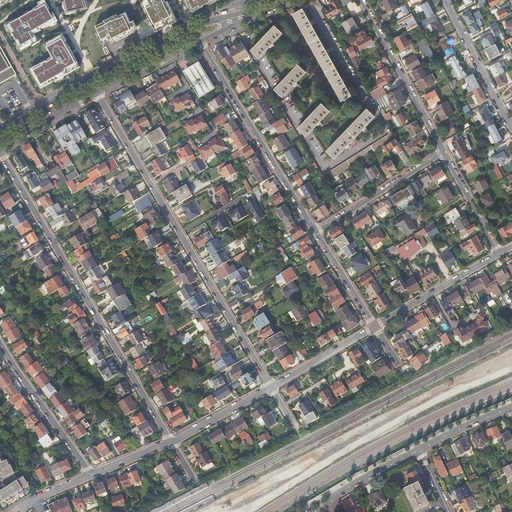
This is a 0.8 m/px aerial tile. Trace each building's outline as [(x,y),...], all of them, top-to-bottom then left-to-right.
[(0,0),(0,8),(1,10),(2,9),(5,8),(7,6),(5,3),(11,0),(14,0),(15,1),(18,0),(0,0)] [(64,0),(65,6),(66,13),(76,11),(76,9),(84,7),(87,7),(86,3),(85,0),(64,0)] [(167,24),(174,21),(165,3),(164,1),(164,0),(146,0),(147,0),(142,2),(155,30),(165,25),(164,24),(166,23),(167,24)] [(195,8),(204,4),(203,2),(191,8),(187,0),(182,0),(189,12),(196,9),(195,8)] [(323,10),(328,18),(342,11),(336,0),(331,0),(326,3),(327,6),(328,7),(323,10)] [(397,7),(393,0),(382,0),(383,0),(389,11),(397,7)] [(489,8),(484,0),(483,0),(478,3),(478,4),(479,7),(480,7),(483,5),(486,11),(489,9),(489,8)] [(18,40),(21,47),(29,43),(36,39),(32,32),(34,31),(33,29),(38,26),(39,28),(48,23),(48,24),(54,21),(51,14),(49,15),(46,9),(47,8),(43,1),(37,5),(38,6),(30,11),(23,15),(17,19),(21,25),(19,26),(17,21),(7,26),(11,32),(12,31),(18,40)] [(293,14),(303,9),(308,6),(315,2),(314,1),(307,4),(292,12),(293,14)] [(423,21),(424,24),(434,18),(436,17),(435,14),(428,2),(428,1),(420,5),(421,5),(427,18),(426,19),(423,21)] [(155,30),(142,2),(141,3),(154,32),(166,27),(165,25),(155,30)] [(174,21),(167,24),(168,26),(177,22),(167,2),(165,3),(174,21)] [(409,7),(406,2),(403,4),(404,5),(400,7),(402,10),(400,11),(402,13),(403,12),(405,15),(409,13),(407,10),(410,8),(409,7)] [(303,9),(293,14),(342,100),(344,99),(345,100),(348,98),(347,97),(351,95),(344,82),(346,81),(345,81),(343,78),(342,79),(328,53),(330,53),(329,52),(327,49),(326,50),(312,25),(314,24),(313,23),(313,24),(311,21),(310,22),(303,9)] [(505,9),(495,14),(498,18),(500,17),(500,18),(507,15),(505,9)] [(463,15),(468,25),(483,17),(479,10),(472,14),(470,11),(471,11),(470,11),(462,15),(463,15)] [(111,19),(109,20),(108,18),(102,21),(92,26),(95,33),(100,42),(107,39),(108,38),(109,40),(111,40),(126,33),(132,30),(128,21),(127,22),(122,13),(115,17),(111,19)] [(418,25),(412,13),(397,21),(399,24),(403,22),(404,23),(407,21),(409,25),(406,26),(408,31),(418,25)] [(352,17),(351,18),(342,22),(348,33),(358,28),(352,17)] [(424,24),(422,24),(424,27),(430,24),(437,36),(436,37),(437,37),(445,33),(444,33),(438,20),(436,21),(434,18),(424,24)] [(475,21),(468,25),(473,35),(481,31),(480,31),(478,27),(482,25),(479,19),(475,21)] [(274,26),(252,49),(259,57),(269,46),(271,48),(271,47),(273,45),(272,44),(282,33),(274,26)] [(501,32),(498,26),(491,29),(495,36),(501,32)] [(350,41),(352,45),(371,35),(369,33),(367,33),(366,34),(364,29),(358,33),(360,36),(358,37),(350,41)] [(111,40),(109,40),(110,42),(111,41),(127,34),(126,33),(111,40)] [(404,33),(394,38),(398,46),(401,50),(413,44),(410,40),(408,41),(404,33)] [(484,41),(488,47),(495,44),(490,34),(490,33),(482,37),(482,38),(480,39),(482,42),(484,41)] [(352,45),(345,49),(358,71),(360,69),(357,65),(360,63),(358,58),(358,59),(357,56),(359,55),(358,51),(355,52),(353,48),(360,44),(361,47),(373,40),(371,35),(352,45)] [(32,69),(42,86),(49,83),(48,81),(63,73),(62,73),(66,71),(66,72),(75,67),(71,61),(70,62),(68,58),(69,57),(67,54),(69,54),(67,50),(65,51),(64,48),(62,45),(61,46),(60,44),(63,42),(60,36),(56,39),(51,41),(51,43),(47,45),(47,44),(46,44),(41,47),(46,56),(46,55),(49,60),(41,65),(41,63),(40,64),(35,67),(35,68),(33,69),(32,69)] [(446,36),(436,41),(438,44),(440,43),(446,55),(443,57),(445,60),(456,55),(454,52),(448,39),(446,36)] [(250,55),(242,42),(238,44),(237,41),(231,45),(232,48),(229,50),(231,53),(237,63),(243,59),(250,55)] [(429,45),(428,44),(421,47),(428,60),(435,57),(429,45)] [(488,47),(485,49),(486,51),(486,52),(489,57),(490,59),(493,58),(500,54),(500,53),(495,44),(488,47)] [(0,45),(0,74),(12,67),(0,45)] [(229,50),(227,46),(223,48),(223,47),(215,52),(220,60),(222,58),(231,53),(229,50)] [(231,53),(222,58),(228,68),(237,63),(231,53)] [(415,67),(416,68),(421,65),(415,55),(406,60),(411,69),(415,67)] [(456,75),(457,78),(465,74),(464,71),(457,58),(456,55),(446,60),(448,65),(451,64),(456,75)] [(72,61),(71,61),(75,67),(66,72),(67,73),(76,68),(72,61)] [(489,67),(494,77),(502,73),(497,63),(489,67)] [(298,64),(275,88),(283,96),(293,85),(294,87),(295,86),(294,86),(297,83),(295,82),(306,72),(298,64)] [(378,84),(368,90),(370,93),(393,80),(390,76),(389,74),(390,74),(386,66),(385,67),(380,70),(376,72),(380,79),(376,81),(378,84)] [(0,74),(0,83),(16,74),(12,67),(0,74)] [(201,67),(186,76),(199,96),(213,87),(201,67)] [(419,73),(423,71),(421,67),(412,72),(417,81),(426,76),(424,72),(419,74),(419,73)] [(165,75),(156,81),(157,83),(157,84),(161,91),(170,85),(171,86),(180,80),(174,71),(165,76),(165,75)] [(466,78),(472,90),(480,87),(473,74),(473,73),(465,77),(466,78)] [(502,73),(494,77),(499,87),(507,83),(502,73)] [(431,74),(417,81),(421,89),(435,82),(431,74)] [(247,75),(245,76),(242,77),(237,80),(236,81),(237,81),(242,89),(249,85),(247,81),(250,79),(247,75)] [(457,85),(455,79),(449,82),(453,90),(456,88),(455,86),(457,85)] [(151,100),(153,103),(165,96),(161,91),(157,84),(146,91),(151,100)] [(257,85),(249,90),(256,101),(264,96),(257,85)] [(480,87),(472,90),(479,103),(479,104),(487,100),(487,99),(486,99),(480,87)] [(391,103),(379,110),(383,115),(387,113),(406,103),(399,89),(387,95),(391,103)] [(134,97),(140,107),(151,100),(146,91),(145,90),(134,97)] [(425,96),(432,109),(435,107),(438,106),(436,103),(440,101),(435,91),(425,96)] [(194,103),(188,93),(181,97),(187,107),(194,103)] [(153,103),(154,104),(166,97),(165,96),(153,103)] [(169,103),(174,112),(178,110),(185,106),(179,97),(172,101),(173,101),(169,103)] [(220,97),(210,103),(212,106),(213,105),(215,109),(224,104),(220,97)] [(262,98),(253,103),(260,115),(268,110),(269,109),(262,98)] [(438,106),(435,107),(438,112),(439,111),(443,120),(453,114),(446,101),(438,106)] [(322,103),(299,127),(306,135),(317,124),(318,126),(318,125),(320,123),(319,122),(329,111),(322,103)] [(461,108),(464,113),(465,114),(471,111),(467,105),(461,108)] [(365,107),(325,150),(335,158),(345,147),(346,148),(347,148),(346,148),(349,145),(347,144),(362,129),(363,131),(364,130),(363,130),(366,128),(364,127),(375,116),(365,107)] [(479,111),(487,127),(494,123),(486,108),(486,107),(478,111),(479,111)] [(94,109),(85,114),(97,133),(105,128),(94,109)] [(260,115),(259,115),(264,124),(273,118),(268,110),(260,115)] [(396,116),(397,119),(401,125),(406,123),(408,121),(405,115),(402,116),(401,113),(396,116)] [(220,124),(221,127),(224,125),(229,122),(225,116),(223,114),(213,120),(216,125),(220,124)] [(201,115),(194,119),(200,129),(208,125),(201,115)] [(461,115),(437,128),(439,131),(445,128),(448,133),(456,129),(455,128),(454,128),(452,125),(463,119),(461,115)] [(150,124),(146,116),(132,124),(141,139),(146,135),(149,134),(146,130),(145,130),(144,127),(150,124)] [(288,125),(283,117),(282,118),(273,123),(267,126),(269,130),(274,127),(275,126),(277,129),(280,134),(287,129),(287,128),(286,126),(288,125)] [(186,124),(183,126),(184,128),(188,134),(191,132),(192,133),(198,129),(192,119),(186,123),(186,124)] [(87,136),(77,120),(67,126),(67,125),(54,132),(63,147),(64,148),(67,146),(72,154),(80,150),(76,142),(87,136)] [(229,122),(224,125),(230,135),(230,134),(239,129),(235,122),(234,123),(232,120),(229,122)] [(416,120),(406,126),(412,137),(422,131),(416,120)] [(494,123),(487,127),(495,143),(495,144),(503,140),(503,139),(502,139),(494,123)] [(155,130),(154,131),(149,134),(146,135),(153,146),(159,142),(166,138),(160,128),(155,130)] [(239,129),(230,134),(235,142),(243,137),(242,134),(239,129)] [(105,130),(92,137),(95,143),(101,140),(107,150),(116,145),(110,135),(109,135),(105,130)] [(280,135),(273,139),(276,144),(277,143),(281,150),(291,145),(284,133),(281,135),(280,135)] [(222,140),(219,135),(208,142),(214,152),(222,147),(222,149),(226,147),(222,140)] [(419,143),(425,141),(422,135),(404,145),(406,149),(408,148),(412,155),(422,149),(420,145),(419,143)] [(451,142),(455,150),(457,149),(465,145),(466,144),(461,136),(451,142)] [(240,150),(248,144),(245,140),(244,137),(243,137),(235,142),(240,150)] [(399,143),(396,138),(383,146),(386,151),(387,153),(391,151),(390,149),(393,147),(395,147),(399,153),(400,153),(405,162),(409,160),(403,151),(399,143)] [(153,146),(150,148),(153,153),(153,152),(155,155),(154,155),(157,158),(160,156),(166,153),(159,142),(153,146)] [(38,166),(42,163),(30,143),(24,147),(29,156),(31,155),(38,166)] [(200,147),(197,149),(200,154),(204,160),(207,158),(215,153),(209,143),(207,144),(206,145),(201,148),(200,147)] [(185,159),(187,162),(190,160),(195,157),(188,144),(179,150),(184,159),(185,159)] [(250,145),(243,150),(247,157),(255,153),(250,145)] [(465,145),(457,149),(463,160),(471,156),(465,145)] [(62,170),(72,163),(65,150),(64,148),(63,147),(58,150),(61,155),(60,156),(59,155),(54,157),(62,170)] [(290,159),(294,166),(303,161),(294,147),(285,152),(287,156),(289,159),(290,159)] [(491,157),(490,157),(495,165),(495,164),(507,157),(507,158),(508,157),(504,150),(503,150),(491,157)] [(21,154),(15,157),(22,169),(28,166),(21,154)] [(260,162),(256,155),(249,159),(248,159),(246,160),(249,165),(248,166),(251,172),(252,171),(259,167),(261,166),(259,163),(260,162)] [(463,160),(462,160),(468,172),(476,167),(477,168),(478,167),(472,155),(471,156),(463,160)] [(157,158),(151,162),(155,169),(158,175),(168,169),(160,156),(157,158)] [(200,159),(198,156),(195,157),(190,160),(192,163),(198,173),(205,169),(200,159)] [(387,175),(397,169),(391,159),(381,165),(387,175)] [(45,169),(50,176),(56,172),(57,175),(59,174),(61,178),(57,181),(60,187),(68,182),(65,177),(56,162),(45,169)] [(225,162),(218,166),(220,169),(219,170),(221,175),(222,174),(224,177),(225,176),(226,178),(236,173),(230,163),(227,166),(225,162)] [(91,178),(77,186),(79,190),(86,186),(87,185),(102,177),(101,176),(110,171),(105,163),(88,174),(91,178)] [(493,166),(499,179),(504,177),(497,164),(493,166)] [(379,173),(374,165),(367,169),(373,178),(377,176),(376,174),(379,173)] [(430,172),(435,180),(445,174),(440,166),(439,166),(430,172)] [(259,167),(252,171),(260,184),(268,179),(265,173),(264,174),(259,167)] [(76,170),(65,177),(68,182),(73,179),(80,175),(76,170)] [(114,178),(117,182),(119,181),(127,176),(129,175),(126,170),(114,178)] [(53,187),(49,179),(47,175),(41,178),(44,182),(42,183),(35,171),(33,173),(38,181),(40,186),(41,188),(44,192),(53,187)] [(301,171),(293,176),(299,185),(303,183),(300,178),(303,176),(301,171)] [(418,177),(417,178),(423,188),(428,185),(427,183),(431,180),(433,183),(436,181),(435,180),(430,172),(429,171),(422,175),(421,174),(418,176),(418,177)] [(360,187),(360,189),(364,187),(363,184),(370,180),(364,172),(354,178),(360,187)] [(33,191),(40,186),(38,181),(33,173),(25,177),(33,191)] [(163,182),(170,194),(173,192),(181,188),(174,175),(163,182)] [(341,181),(337,175),(335,177),(335,178),(329,182),(328,181),(326,182),(329,185),(330,187),(332,186),(331,185),(337,181),(338,183),(341,181)] [(51,178),(56,187),(57,189),(59,187),(53,177),(51,178)] [(344,186),(349,194),(360,187),(354,178),(353,178),(343,184),(344,186)] [(474,183),(480,193),(489,187),(483,178),(474,183)] [(91,185),(96,194),(100,192),(108,187),(106,184),(104,186),(100,179),(91,185)] [(252,189),(245,179),(241,181),(248,191),(252,189)] [(117,182),(110,186),(116,197),(124,193),(125,192),(119,181),(117,182)] [(309,181),(299,187),(306,198),(316,193),(309,181)] [(405,181),(403,182),(405,185),(403,186),(408,194),(406,195),(408,199),(410,198),(411,200),(414,199),(415,202),(417,201),(415,197),(405,181)] [(264,185),(270,195),(278,191),(273,182),(270,184),(268,182),(264,185)] [(181,188),(173,192),(179,203),(193,195),(186,184),(181,188)] [(440,189),(436,191),(444,203),(454,197),(446,185),(440,189)] [(228,195),(222,186),(215,190),(221,199),(218,201),(221,205),(229,201),(226,196),(228,195)] [(339,190),(334,193),(336,197),(339,202),(344,199),(345,200),(350,196),(349,194),(344,186),(339,190)] [(135,191),(133,187),(125,192),(124,193),(130,203),(138,199),(136,194),(134,191),(135,191)] [(46,195),(45,194),(44,192),(41,188),(40,189),(42,193),(34,197),(37,201),(40,199),(46,195)] [(417,201),(418,201),(427,195),(425,191),(415,197),(417,201)] [(0,197),(6,208),(15,203),(9,192),(0,197)] [(49,193),(46,195),(40,199),(46,210),(48,208),(54,205),(54,204),(56,202),(54,200),(52,201),(50,197),(51,197),(49,193)] [(279,193),(272,198),(276,205),(283,200),(279,193)] [(336,197),(334,193),(324,199),(327,203),(336,197)] [(488,193),(480,197),(486,206),(493,201),(488,193)] [(315,194),(307,199),(311,206),(313,205),(313,206),(317,204),(316,203),(319,201),(315,194)] [(138,202),(143,210),(151,205),(146,197),(138,202)] [(254,199),(247,204),(259,222),(266,218),(265,216),(267,215),(258,199),(255,200),(254,199)] [(392,210),(389,206),(385,199),(373,207),(378,215),(385,211),(387,214),(392,210)] [(192,201),(181,207),(184,211),(183,212),(186,216),(187,216),(190,221),(200,215),(197,210),(198,208),(196,206),(194,205),(192,201)] [(54,205),(48,208),(51,213),(54,219),(55,219),(61,215),(64,213),(58,203),(54,205)] [(324,204),(315,210),(319,218),(329,212),(324,204)] [(243,205),(228,214),(231,219),(235,216),(238,217),(239,221),(250,214),(243,205)] [(276,210),(281,219),(282,219),(290,214),(285,205),(276,210)] [(105,218),(99,207),(78,220),(84,230),(95,224),(101,221),(105,218)] [(456,207),(447,212),(453,222),(454,222),(462,217),(456,207)] [(153,212),(152,211),(150,208),(145,211),(150,220),(157,215),(155,211),(153,212)] [(21,210),(11,216),(10,217),(16,227),(27,221),(21,210)] [(64,213),(61,215),(67,226),(76,221),(70,210),(64,213)] [(122,210),(112,215),(114,219),(124,213),(122,210)] [(366,212),(351,221),(352,222),(355,226),(357,229),(371,220),(366,212)] [(407,213),(393,222),(396,227),(401,224),(407,234),(416,228),(407,213)] [(294,222),(290,214),(282,219),(286,227),(285,228),(287,232),(297,226),(294,222)] [(462,217),(454,222),(460,231),(470,225),(465,215),(462,217)] [(226,217),(210,225),(213,230),(217,227),(219,228),(223,234),(233,229),(226,217)] [(8,218),(0,222),(0,225),(0,226),(9,221),(8,218)] [(153,219),(135,229),(142,240),(148,236),(145,230),(155,223),(153,219)] [(16,227),(15,228),(18,232),(20,231),(22,234),(32,228),(27,221),(16,227)] [(423,227),(424,228),(427,232),(428,234),(438,228),(433,221),(431,222),(432,224),(427,227),(425,225),(423,227)] [(503,237),(511,232),(511,222),(499,229),(503,237)] [(460,231),(462,236),(477,227),(474,223),(470,225),(460,231)] [(95,224),(84,230),(86,234),(97,228),(95,224)] [(299,226),(290,232),(293,237),(292,238),(293,241),(304,234),(299,226)] [(330,232),(335,240),(343,234),(338,227),(330,232)] [(366,236),(373,246),(386,238),(379,228),(366,236)] [(424,228),(415,233),(417,238),(427,232),(424,228)] [(34,231),(27,236),(31,243),(25,247),(27,250),(39,243),(40,242),(34,231)] [(159,231),(148,237),(154,248),(163,242),(160,236),(161,235),(159,231)] [(84,235),(82,232),(70,239),(72,242),(72,246),(74,247),(76,250),(82,247),(88,243),(87,240),(86,241),(83,236),(84,235)] [(343,234),(335,240),(341,249),(342,249),(350,244),(343,234)] [(212,241),(215,239),(213,237),(207,240),(205,237),(204,238),(202,235),(201,235),(200,235),(201,236),(194,239),(199,247),(200,248),(205,245),(208,243),(212,241)] [(244,235),(234,241),(236,245),(246,239),(244,235)] [(476,235),(462,243),(466,249),(470,247),(475,253),(484,248),(478,239),(479,239),(476,235)] [(299,241),(295,243),(296,245),(300,242),(302,246),(299,248),(302,251),(306,249),(306,248),(312,244),(307,236),(299,241)] [(396,246),(403,259),(419,248),(412,236),(396,246)] [(219,241),(217,238),(215,239),(212,241),(208,243),(205,245),(207,249),(208,251),(209,250),(212,254),(222,249),(218,243),(219,241)] [(27,250),(24,251),(29,259),(32,257),(34,260),(37,259),(45,254),(39,243),(27,250)] [(157,249),(162,257),(163,257),(171,252),(172,251),(167,243),(157,249)] [(350,244),(342,249),(348,258),(349,257),(351,256),(355,253),(357,252),(351,243),(350,244)] [(369,249),(367,246),(363,249),(375,268),(379,265),(375,258),(374,257),(369,249)] [(76,250),(74,251),(78,258),(86,253),(82,247),(76,250)] [(311,247),(304,252),(307,258),(312,256),(311,254),(314,252),(311,247)] [(212,254),(211,255),(218,267),(229,260),(222,248),(222,249),(212,254)] [(452,261),(456,259),(450,249),(440,255),(447,267),(453,264),(452,261)] [(239,255),(233,258),(235,261),(248,253),(246,250),(239,255)] [(166,264),(168,268),(171,266),(179,261),(177,257),(176,258),(175,258),(173,255),(171,252),(163,257),(167,263),(166,264)] [(45,254),(37,259),(43,269),(44,269),(52,264),(45,254)] [(94,254),(82,261),(88,272),(100,265),(94,254)] [(354,269),(356,273),(368,266),(360,254),(348,261),(351,265),(350,267),(352,270),(354,269)] [(315,271),(318,276),(326,271),(318,258),(310,263),(313,268),(312,269),(313,272),(315,271)] [(179,261),(171,266),(177,277),(180,275),(187,271),(180,261),(179,261)] [(217,278),(219,281),(224,278),(229,275),(236,270),(233,265),(229,267),(226,262),(216,269),(218,273),(220,272),(222,275),(217,278)] [(100,265),(88,272),(94,283),(101,279),(110,273),(104,263),(100,265)] [(52,264),(44,269),(51,279),(58,275),(52,264)] [(295,269),(293,265),(283,272),(281,273),(283,277),(287,284),(294,280),(295,279),(297,278),(298,278),(295,274),(297,272),(295,269)] [(236,270),(229,275),(232,279),(236,277),(239,283),(242,281),(248,278),(245,272),(247,271),(244,266),(236,270)] [(428,272),(421,276),(426,285),(437,278),(431,267),(427,269),(428,272)] [(492,276),(494,280),(497,285),(510,277),(505,268),(492,276)] [(187,271),(180,275),(186,286),(190,284),(195,281),(189,270),(187,271)] [(360,278),(365,287),(370,284),(368,280),(369,279),(369,278),(372,276),(369,273),(360,278)] [(326,275),(333,286),(335,285),(328,274),(326,275)] [(51,279),(49,281),(55,292),(58,289),(64,286),(58,275),(51,279)] [(318,280),(325,291),(333,286),(326,275),(318,280)] [(484,287),(488,294),(491,292),(493,295),(495,293),(500,290),(494,280),(490,282),(489,280),(487,281),(484,276),(479,279),(484,287)] [(407,288),(410,293),(414,291),(414,292),(420,288),(414,277),(404,283),(407,288)] [(473,293),(473,294),(484,287),(479,279),(479,278),(468,285),(473,293)] [(94,283),(93,284),(99,294),(105,291),(108,289),(101,279),(94,283)] [(301,290),(295,279),(294,280),(287,284),(289,287),(284,290),(288,297),(301,290)] [(393,287),(397,293),(402,290),(403,291),(407,288),(404,283),(402,279),(397,282),(398,283),(393,287)] [(239,283),(233,287),(237,294),(235,295),(238,299),(249,292),(242,281),(239,283)] [(370,284),(365,287),(368,290),(369,292),(368,293),(372,299),(373,299),(382,293),(375,281),(370,284)] [(108,289),(105,291),(109,298),(112,296),(114,300),(125,293),(119,283),(108,289)] [(186,286),(180,290),(186,301),(189,299),(196,295),(190,284),(186,286)] [(64,286),(58,289),(62,297),(70,292),(65,285),(64,286)] [(333,286),(325,291),(331,299),(340,293),(335,285),(333,286)] [(466,297),(473,293),(468,285),(464,287),(464,286),(461,288),(466,297)] [(447,298),(452,307),(463,301),(457,292),(447,298)] [(125,293),(114,300),(120,311),(132,304),(125,293)] [(196,295),(189,299),(195,310),(198,308),(201,307),(206,304),(199,293),(196,295)] [(331,299),(330,299),(335,307),(333,309),(335,312),(336,311),(342,307),(340,304),(345,301),(340,293),(331,299)] [(382,293),(373,299),(376,303),(377,302),(382,310),(390,305),(382,293)] [(446,314),(454,310),(452,307),(447,298),(443,300),(440,302),(446,314)] [(73,299),(61,306),(64,310),(68,307),(70,311),(77,306),(77,305),(76,303),(75,302),(73,299)] [(260,300),(253,304),(255,307),(259,307),(264,304),(261,299),(260,300)] [(161,301),(156,304),(162,315),(166,313),(163,308),(160,304),(162,303),(161,301)] [(252,305),(241,311),(246,319),(255,314),(251,307),(252,306),(252,305)] [(300,305),(291,310),(298,321),(307,316),(300,305)] [(342,307),(336,311),(343,322),(353,316),(346,305),(342,307)] [(425,310),(430,320),(434,318),(434,319),(436,318),(435,317),(438,315),(432,306),(425,310)] [(79,307),(73,311),(74,314),(68,318),(72,325),(74,324),(79,321),(79,320),(87,316),(84,311),(82,312),(81,309),(79,307)] [(204,311),(201,307),(198,308),(195,310),(192,312),(196,318),(195,318),(198,323),(200,322),(209,316),(213,314),(210,310),(207,312),(205,309),(204,311)] [(314,326),(322,322),(317,310),(309,314),(314,326)] [(120,311),(111,316),(118,327),(124,323),(127,322),(120,311)] [(415,318),(421,328),(421,329),(431,323),(424,311),(419,314),(414,317),(415,318)] [(478,322),(475,324),(480,333),(488,329),(483,321),(485,315),(479,312),(477,320),(478,321),(478,322)] [(263,313),(255,318),(257,321),(254,323),(258,329),(257,330),(258,331),(270,323),(263,313)] [(343,322),(342,323),(347,331),(359,323),(354,315),(353,316),(343,322)] [(215,327),(209,316),(200,322),(206,333),(215,327)] [(1,324),(7,333),(16,327),(11,318),(1,324)] [(79,321),(74,324),(81,337),(92,331),(84,318),(79,321)] [(410,334),(421,328),(415,318),(404,325),(407,329),(407,330),(410,334)] [(31,320),(27,322),(34,333),(36,338),(40,335),(31,320)] [(171,324),(169,326),(175,337),(178,335),(171,324)] [(475,324),(467,328),(472,337),(480,333),(475,324)] [(333,329),(337,335),(341,332),(337,326),(333,329)] [(16,327),(7,333),(12,341),(21,336),(16,327)] [(206,333),(205,333),(213,345),(220,341),(222,340),(220,336),(219,336),(217,333),(219,331),(216,327),(215,327),(206,333)] [(257,341),(259,344),(265,341),(264,338),(273,333),(270,327),(260,332),(263,337),(257,341)] [(472,337),(467,328),(464,329),(464,328),(460,327),(456,330),(454,335),(459,336),(463,343),(472,337)] [(125,328),(118,332),(121,337),(128,333),(125,328)] [(137,330),(128,335),(131,339),(132,341),(135,346),(139,343),(144,341),(137,330)] [(400,336),(392,341),(398,350),(403,347),(406,345),(403,340),(411,336),(410,334),(407,330),(403,333),(404,334),(400,336)] [(280,332),(266,340),(273,351),(274,350),(283,344),(287,342),(280,332)] [(451,343),(446,332),(441,336),(446,346),(451,343)] [(326,333),(318,338),(322,344),(330,340),(326,333)] [(82,340),(88,350),(97,345),(98,345),(92,334),(82,340)] [(23,339),(13,345),(17,353),(28,347),(23,339)] [(213,345),(210,347),(217,358),(227,353),(220,341),(213,345)] [(372,342),(363,347),(373,363),(382,357),(372,342)] [(135,346),(130,349),(132,353),(134,357),(136,360),(143,355),(145,354),(139,343),(135,346)] [(283,344),(274,350),(280,361),(290,355),(283,344)] [(88,350),(87,351),(91,358),(94,364),(96,363),(104,358),(105,358),(101,352),(99,349),(97,345),(88,350)] [(403,347),(398,350),(404,359),(413,354),(407,345),(406,345),(403,347)] [(357,358),(362,355),(359,350),(355,353),(354,350),(349,353),(353,360),(353,361),(356,367),(361,364),(357,358)] [(421,352),(418,355),(410,360),(416,368),(428,359),(422,351),(421,352)] [(28,352),(20,358),(27,368),(35,363),(28,352)] [(217,358),(215,360),(222,372),(236,363),(229,352),(227,353),(217,358)] [(290,355),(280,361),(284,367),(294,361),(298,358),(295,352),(290,355)] [(136,360),(135,360),(140,369),(148,363),(143,355),(136,360)] [(189,359),(195,371),(199,369),(197,364),(200,362),(198,358),(197,359),(195,360),(193,357),(189,359)] [(240,365),(242,369),(251,364),(247,357),(241,360),(243,363),(240,365)] [(104,358),(96,363),(103,374),(106,373),(109,378),(118,372),(111,360),(107,363),(104,358)] [(382,360),(372,367),(379,377),(389,371),(382,360)] [(35,363),(27,368),(32,375),(42,369),(37,361),(35,363)] [(159,361),(149,367),(153,375),(163,369),(159,361)] [(239,367),(231,372),(235,379),(243,374),(239,367)] [(48,373),(46,370),(43,372),(35,378),(42,388),(50,382),(45,375),(48,373)] [(5,371),(0,374),(0,381),(4,387),(11,382),(12,381),(5,371)] [(350,388),(365,380),(359,371),(353,376),(346,381),(350,388)] [(249,372),(240,378),(246,387),(255,382),(249,372)] [(222,373),(212,376),(216,387),(226,383),(222,373)] [(160,379),(151,384),(156,393),(165,388),(160,379)] [(125,381),(116,386),(118,389),(119,388),(123,395),(129,391),(125,385),(127,384),(125,381)] [(330,387),(336,397),(343,393),(344,394),(347,391),(341,381),(330,387)] [(4,387),(11,398),(19,393),(11,382),(4,387)] [(50,382),(42,388),(47,396),(49,395),(51,397),(58,392),(53,386),(50,382)] [(294,385),(287,390),(291,398),(299,393),(294,385)] [(201,386),(198,388),(203,396),(206,394),(201,386)] [(167,388),(157,394),(160,399),(161,398),(165,405),(174,400),(167,388)] [(222,389),(214,393),(217,397),(224,393),(222,389)] [(326,389),(318,394),(324,402),(332,397),(326,389)] [(11,398),(16,405),(13,407),(15,411),(20,407),(27,402),(20,392),(19,393),(11,398)] [(51,397),(50,398),(57,408),(58,408),(66,402),(59,392),(58,392),(51,397)] [(212,395),(210,396),(202,400),(207,409),(217,403),(212,395)] [(129,396),(119,402),(127,414),(136,409),(134,407),(137,405),(135,402),(132,404),(133,402),(129,396)] [(307,400),(298,405),(305,416),(313,411),(307,400)] [(66,402),(58,408),(65,417),(73,412),(74,412),(67,401),(66,402)] [(27,402),(20,407),(28,417),(33,413),(34,412),(27,402)] [(168,406),(163,409),(169,419),(173,416),(168,406)] [(252,413),(256,420),(262,417),(267,413),(263,407),(252,413)] [(189,410),(188,409),(183,412),(178,415),(180,417),(186,414),(185,412),(189,410)] [(267,413),(262,417),(269,429),(274,427),(273,425),(277,423),(271,411),(267,413)] [(65,417),(64,418),(69,426),(78,419),(73,412),(65,417)] [(28,417),(25,419),(32,429),(34,428),(36,426),(34,423),(39,420),(33,413),(28,417)] [(133,417),(138,425),(146,421),(141,413),(133,417)] [(176,416),(169,420),(175,430),(183,425),(180,421),(176,423),(174,420),(177,418),(176,416)] [(238,432),(248,426),(248,425),(243,417),(232,423),(238,432)] [(146,421),(138,425),(142,433),(146,431),(147,435),(153,432),(147,420),(146,421)] [(36,426),(34,428),(42,438),(47,434),(49,433),(42,422),(36,426)] [(80,422),(72,428),(80,438),(87,433),(88,432),(80,422)] [(228,426),(233,435),(238,432),(232,423),(228,426)] [(226,437),(226,438),(233,435),(228,426),(221,430),(226,437)] [(497,427),(487,431),(491,440),(501,436),(499,432),(497,427)] [(209,436),(214,444),(226,437),(221,430),(220,428),(210,434),(211,435),(209,436)] [(246,438),(249,443),(253,441),(247,430),(239,434),(242,440),(246,438)] [(259,436),(255,438),(258,443),(262,441),(263,443),(271,438),(268,432),(260,437),(259,436)] [(488,443),(483,432),(472,437),(477,448),(488,443)] [(511,440),(509,433),(502,436),(508,450),(511,448),(511,440)] [(42,438),(39,440),(45,447),(52,441),(47,434),(42,438)] [(119,451),(126,446),(121,439),(114,444),(119,451)] [(0,467),(4,477),(10,474),(15,472),(9,460),(6,462),(3,455),(4,455),(1,448),(3,447),(0,440),(0,467)] [(464,440),(456,444),(461,454),(470,449),(464,440)] [(103,456),(103,457),(111,452),(104,442),(97,447),(103,456)] [(190,448),(195,458),(196,457),(204,453),(199,443),(190,448)] [(95,461),(103,456),(97,447),(96,446),(89,451),(95,461)] [(49,457),(45,451),(40,455),(43,462),(49,457)] [(204,453),(196,457),(199,462),(200,462),(201,464),(201,465),(211,459),(206,451),(204,453)] [(448,474),(440,456),(434,459),(442,477),(448,474)] [(58,463),(63,472),(71,468),(67,459),(58,463)] [(211,459),(201,465),(203,468),(212,462),(211,459)] [(169,460),(157,466),(161,474),(172,468),(173,467),(169,460)] [(452,476),(463,471),(459,461),(451,464),(451,463),(447,464),(452,476)] [(56,476),(63,472),(58,463),(57,462),(51,465),(56,476)] [(511,463),(502,468),(509,483),(511,481),(511,463)] [(43,482),(52,477),(46,466),(37,471),(43,482)] [(161,474),(165,480),(166,480),(176,474),(172,468),(161,474)] [(128,474),(132,483),(141,480),(137,471),(128,474)] [(418,482),(420,481),(416,471),(406,476),(410,485),(418,482)] [(124,487),(132,483),(128,474),(128,473),(124,474),(124,475),(120,477),(124,487)] [(166,480),(174,493),(186,488),(184,485),(184,484),(180,477),(178,476),(177,473),(176,474),(166,480)] [(114,487),(119,485),(115,476),(107,480),(111,491),(115,489),(114,487)] [(24,478),(14,485),(15,486),(1,495),(0,494),(0,503),(4,501),(6,503),(30,487),(24,478)] [(98,495),(107,491),(103,482),(94,485),(98,495)] [(410,485),(405,488),(412,501),(416,511),(429,505),(424,495),(418,482),(410,485)] [(81,497),(84,505),(96,499),(93,491),(85,494),(85,493),(80,495),(81,497)] [(382,491),(369,496),(374,508),(387,502),(382,491)] [(453,491),(449,493),(454,503),(461,499),(459,495),(456,496),(453,491)] [(110,499),(114,508),(126,503),(123,494),(110,499)] [(49,506),(52,511),(63,511),(66,511),(71,507),(67,497),(61,499),(61,501),(62,502),(60,503),(59,501),(56,501),(55,503),(49,506)] [(77,510),(85,506),(84,505),(81,497),(73,501),(77,510)] [(470,497),(459,502),(461,506),(463,505),(465,511),(470,511),(476,509),(471,499),(470,497)] [(351,498),(342,503),(346,511),(347,511),(356,508),(351,498)]
